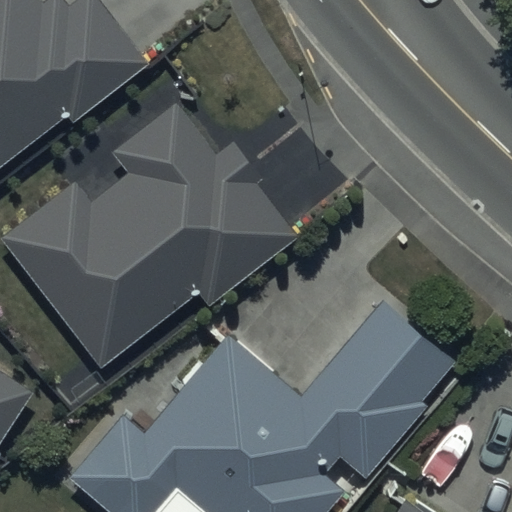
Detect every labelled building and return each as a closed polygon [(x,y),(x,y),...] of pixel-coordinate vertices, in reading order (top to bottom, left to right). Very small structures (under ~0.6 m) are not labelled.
[(0,0),(0,156),(62,108),(69,116),(144,57),(98,0),(68,0),(66,2),(64,0),(0,0)] [(70,176),(0,228),(0,237),(95,362),(194,286),(204,299),(292,231),(250,177),(258,171),(229,133),(210,147),(173,98),(109,147),(126,168),(87,197),(70,176)] [(314,511),(338,484),(320,468),(334,451),(360,473),(421,400),(416,396),(448,358),(376,297),(297,392),(221,328),(138,426),(119,410),(65,474),(109,511),(147,511),(172,483),(207,511),(314,511)] [(0,428),(27,388),(0,369),(0,428)] [(511,511),(511,506),(508,511),(433,511),(403,491),(389,511),(511,511)]
